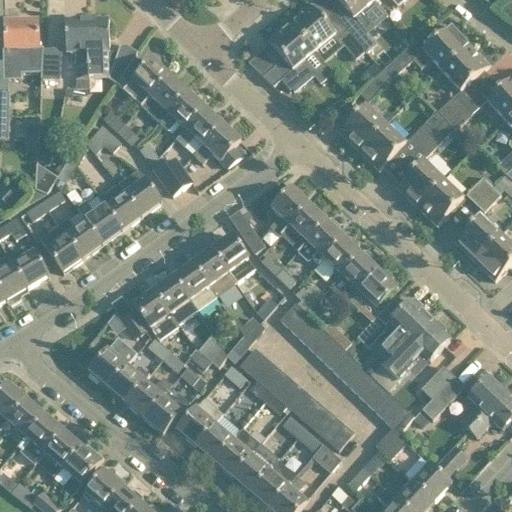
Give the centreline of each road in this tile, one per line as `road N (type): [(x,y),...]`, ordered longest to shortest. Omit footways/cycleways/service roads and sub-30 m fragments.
road 1 (residential): [(297,149),(70,316),(12,347)]
road 2 (residential): [(485,323),(297,149)]
road 3 (residential): [(12,347),(203,511)]
road 4 (residential): [(297,149),(201,49)]
